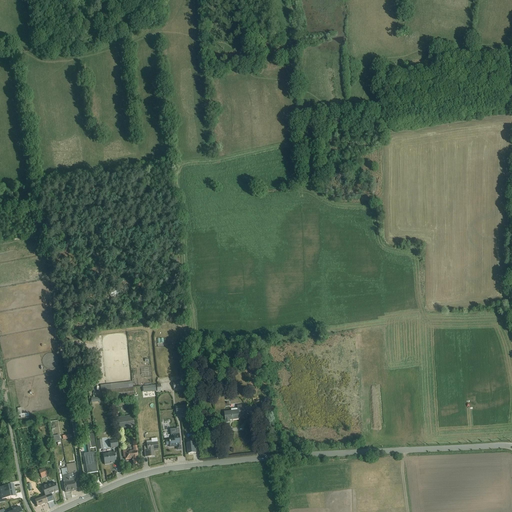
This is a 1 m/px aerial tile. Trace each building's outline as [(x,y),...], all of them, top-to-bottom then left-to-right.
[(185,348),(182,345),(177,349),(181,354),(185,350),(184,349),(185,348)] [(174,390),(184,389),(184,381),(176,382),(176,383),(173,383),(174,390)] [(131,382),(101,386),(102,399),(116,397),(116,400),(120,400),(120,397),(133,395),(132,382),(131,382)] [(257,407),(257,416),(265,416),(264,412),(265,412),(265,403),(264,403),(264,404),(261,404),(261,407),(257,407)] [(245,405),(237,406),(238,409),(231,410),(231,412),(224,412),(226,424),(231,423),(230,421),(233,421),(233,422),(239,422),(239,420),(240,420),(240,416),(246,415),(245,405)] [(176,414),(186,413),(185,406),(175,407),(176,414)] [(21,408),(17,409),(18,415),(20,415),(21,418),(27,417),(26,414),(22,414),(21,408)] [(119,430),(134,427),(133,417),(117,420),(119,430)] [(59,433),(58,420),(49,421),(50,425),(52,425),(53,434),(59,433)] [(87,444),(88,454),(84,454),(87,474),(97,472),(94,453),(90,453),(87,434),(80,435),(81,440),(82,440),(82,445),(87,444)] [(179,434),(173,434),(173,438),(171,438),(171,440),(165,440),(166,446),(169,446),(169,447),(177,446),(177,450),(181,450),(179,434)] [(153,451),(158,450),(157,438),(151,439),(151,441),(146,442),(147,451),(144,452),(145,458),(154,457),(153,451)] [(118,448),(117,440),(110,441),(110,439),(109,440),(110,449),(118,448)] [(195,443),(187,444),(188,455),(196,454),(195,443)] [(128,451),(123,451),(123,458),(125,458),(125,461),(132,460),(133,466),(138,465),(137,452),(138,452),(137,446),(133,447),(133,451),(128,451)] [(108,453),(108,454),(103,454),(104,465),(109,465),(109,464),(116,463),(114,452),(111,453),(111,452),(108,453)] [(73,473),(77,472),(75,463),(66,465),(67,468),(71,491),(73,491),(73,492),(76,491),(76,490),(77,490),(73,473)] [(68,491),(71,491),(67,468),(61,469),(62,476),(65,492),(65,493),(69,492),(68,491)] [(39,472),(42,479),(47,476),(45,469),(39,472)] [(55,483),(48,486),(51,494),(58,491),(55,483)] [(13,485),(0,487),(0,493),(0,494),(14,491),(13,485)] [(53,501),(51,494),(48,486),(47,485),(43,487),(44,492),(43,492),(45,496),(47,503),(53,501)] [(15,497),(14,491),(0,494),(1,500),(15,497)] [(37,507),(47,503),(45,496),(40,498),(39,496),(32,499),(33,501),(34,501),(37,507)]
